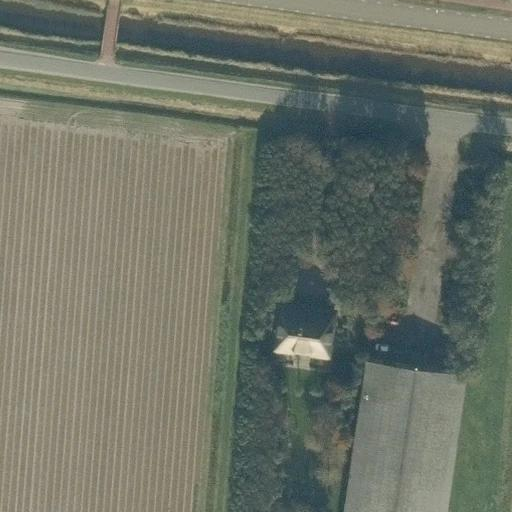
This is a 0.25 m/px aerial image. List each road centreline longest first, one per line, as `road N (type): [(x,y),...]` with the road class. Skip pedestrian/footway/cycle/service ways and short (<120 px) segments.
road 1 (unclassified): [(511,126),(0,57)]
road 2 (secondary): [(511,29),(293,0)]
